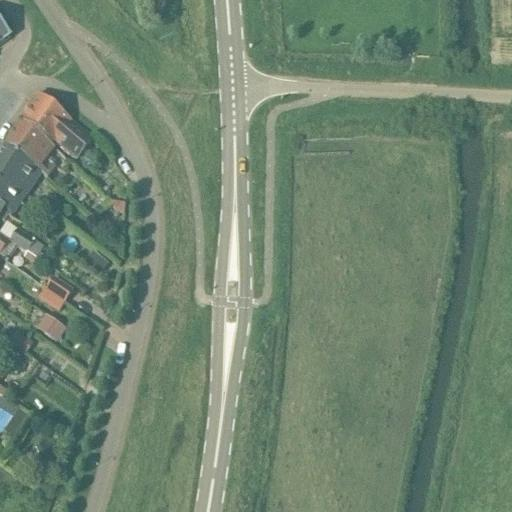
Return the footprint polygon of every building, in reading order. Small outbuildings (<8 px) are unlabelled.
[(0,24),(0,45),(10,38),(0,24)] [(37,96),(19,124),(54,150),(52,149),(54,146),(75,164),(92,144),(71,124),(37,96)] [(19,124),(5,147),(45,176),(53,165),(46,160),(54,150),(19,124)] [(45,176),(5,147),(0,154),(0,208),(6,212),(14,217),(38,179),(40,181),(43,176),(44,178),(45,176)] [(110,205),(116,214),(124,214),(125,206),(110,205)] [(0,220),(5,224),(9,218),(4,214),(6,212),(0,208),(0,220)] [(10,243),(27,255),(39,263),(49,269),(52,263),(40,255),(44,249),(34,243),(17,232),(10,243)] [(0,236),(0,259),(1,259),(0,258),(10,243),(4,239),(0,236)] [(25,260),(35,267),(38,262),(28,255),(25,260)] [(98,257),(89,269),(100,277),(109,266),(98,257)] [(72,294),(53,281),(46,291),(51,295),(65,305),(72,294)] [(48,295),(42,304),(58,315),(65,306),(48,295)] [(61,328),(48,319),(42,328),(48,333),(46,337),(52,341),(61,328)] [(11,344),(27,355),(33,347),(17,335),(11,344)] [(0,388),(0,399),(1,400),(3,402),(8,394),(0,388)]
